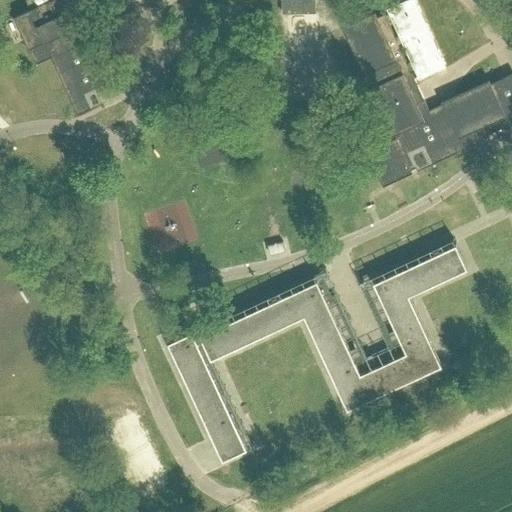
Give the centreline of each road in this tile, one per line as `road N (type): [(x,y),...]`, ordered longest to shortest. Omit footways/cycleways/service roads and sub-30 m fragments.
road 1 (track): [(296,511),(511,400)]
road 2 (unknown): [(225,511),(140,367),(122,300)]
